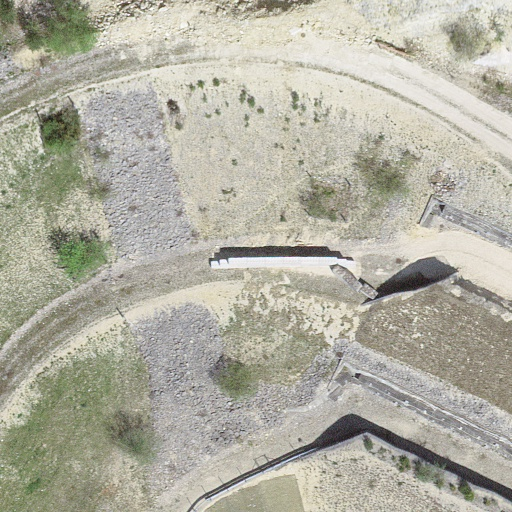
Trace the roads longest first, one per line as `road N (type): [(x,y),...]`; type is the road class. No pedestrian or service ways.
road 1 (track): [(511,279),(417,243),(212,258),(109,292),(33,343),(0,385)]
road 2 (track): [(0,109),(127,56),(190,44),(303,45),(410,78),(511,143)]
